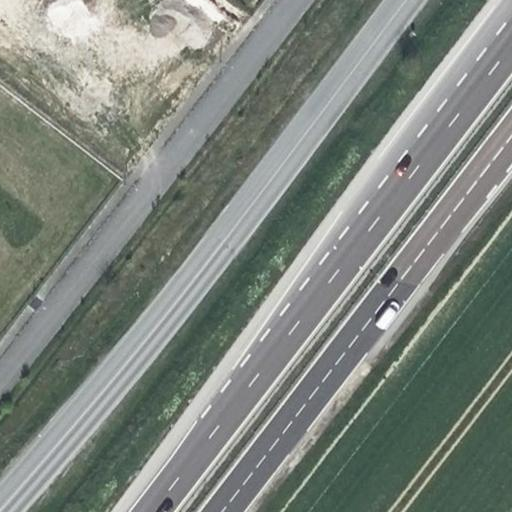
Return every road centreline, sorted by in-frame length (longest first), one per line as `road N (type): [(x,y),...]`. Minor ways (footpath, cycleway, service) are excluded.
road 1 (secondary): [(405,0),(179,298),(0,511)]
road 2 (unclassified): [(294,0),(0,381)]
road 3 (trunk): [(220,511),(511,133)]
road 4 (motorway): [(349,255),(150,511)]
road 5 (trunk): [(511,43),(349,255)]
